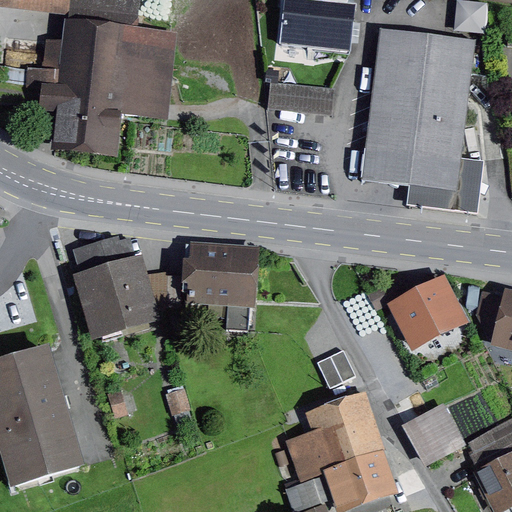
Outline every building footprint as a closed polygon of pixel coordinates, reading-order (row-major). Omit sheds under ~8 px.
[(135,0),(1,0),(0,10),(0,11),(133,25),(135,0)] [(348,56),(355,11),(288,1),(281,47),(348,56)] [(457,4),(456,34),(488,35),(488,5),(457,4)] [(59,114),(54,154),(115,161),(121,112),(163,117),(173,37),(63,24),(56,82),(37,79),(34,111),(59,114)] [(474,45),(380,34),(362,182),(456,193),(474,45)] [(27,80),(1,76),(0,83),(0,90),(25,94),(27,80)] [(328,116),(330,92),(268,86),(265,110),(328,116)] [(72,258),(97,342),(157,324),(132,240),(72,258)] [(254,309),(260,258),(187,250),(181,301),(254,309)] [(446,281),(388,313),(412,358),(470,326),(446,281)] [(179,288),(169,288),(168,309),(179,309),(179,288)] [(511,351),(511,296),(507,295),(493,346),(511,351)] [(366,303),(348,311),(358,333),(377,325),(366,303)] [(44,353),(0,365),(0,457),(12,495),(81,474),(44,353)] [(342,356),(317,368),(329,391),(353,380),(342,356)] [(368,511),(397,501),(360,402),(307,421),(314,438),(287,448),(301,485),(320,478),(332,511),(368,511)] [(465,451),(443,409),(402,431),(425,472),(465,451)] [(511,457),(475,477),(492,511),(510,511),(511,511),(511,457)]
